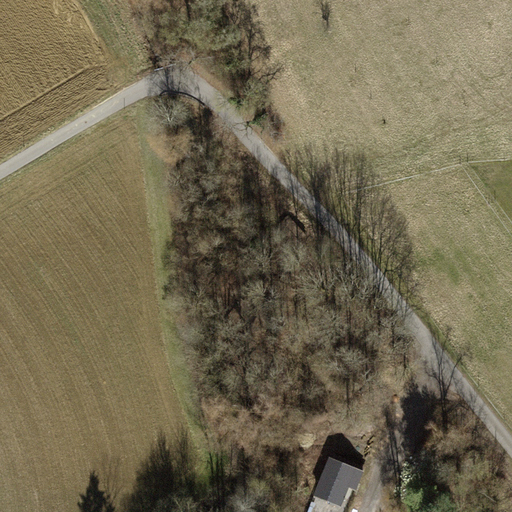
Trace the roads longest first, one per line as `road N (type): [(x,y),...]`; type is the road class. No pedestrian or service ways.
road 1 (unclassified): [(0,170),(136,91),(166,79),(198,81),(378,274),(511,447)]
road 2 (track): [(442,357),(378,511)]
